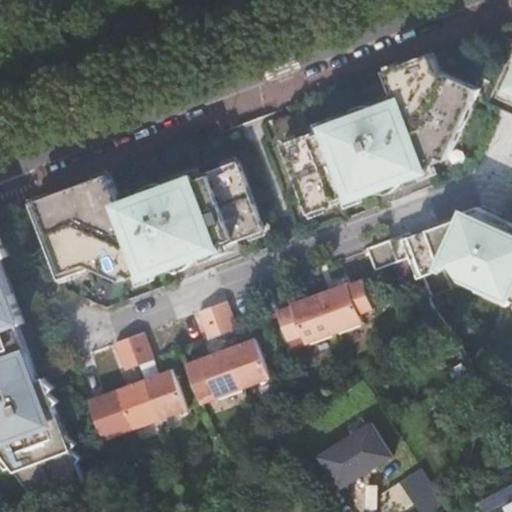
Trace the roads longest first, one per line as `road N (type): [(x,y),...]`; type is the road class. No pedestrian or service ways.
road 1 (residential): [(511,172),(502,167),(82,328),(0,196)]
road 2 (residential): [(444,0),(0,164)]
